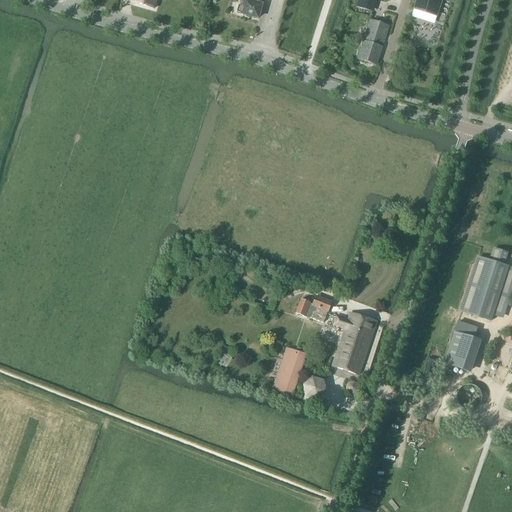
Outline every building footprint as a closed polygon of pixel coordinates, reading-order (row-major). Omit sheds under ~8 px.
[(131,0),(131,2),(154,9),(156,0),(131,0)] [(245,0),(244,0),(242,7),(238,6),(237,12),(241,13),(240,14),(257,19),(261,5),(253,3),(253,2),(245,0)] [(414,0),(412,10),(413,10),(412,11),(434,18),(434,17),(435,18),(436,17),(441,0),(446,2),(447,0),(414,0)] [(357,60),(376,66),(388,27),(369,21),(357,60)] [(458,319),(488,329),(508,268),(503,266),(507,255),(495,251),(491,262),(489,262),(478,258),(458,319)] [(267,273),(262,286),(273,291),(278,278),(268,273),(267,273)] [(308,305),(309,304),(300,300),(295,314),(309,319),(309,318),(322,324),(327,313),(331,303),(315,297),(311,306),(308,305)] [(376,322),(350,313),(347,322),(337,318),(334,325),(345,328),(339,346),(332,368),(359,376),(376,322)] [(473,339),(454,333),(443,365),(463,371),(473,339)] [(286,350),(273,391),(292,397),(305,356),(286,350)] [(324,395),(324,393),(324,390),(323,387),(322,385),(320,383),(317,382),(315,381),(312,381),(309,381),(307,382),(305,384),(303,386),(302,389),(301,392),(301,394),(302,397),(304,399),(306,401),(308,403),(311,403),(314,404),(316,403),(319,402),(321,400),(323,398),(324,395)] [(482,395),(482,392),(481,389),(480,387),(478,385),(476,383),(473,382),(470,382),(468,382),(465,383),(463,384),(461,386),(459,388),(459,391),(458,394),(459,396),(460,399),(461,401),(463,403),(466,404),(468,405),(471,405),(474,405),(476,403),(478,402),(480,400),(481,397),(482,395)]
